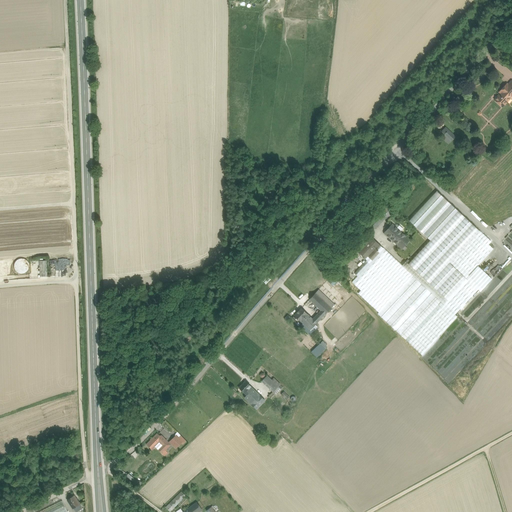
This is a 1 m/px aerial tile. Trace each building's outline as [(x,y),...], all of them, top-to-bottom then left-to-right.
[(511,81),(508,85),(507,84),(499,92),(500,93),(494,100),(502,107),(511,96),(511,81)] [(456,137),(448,130),(444,135),(451,142),(456,137)] [(451,142),(444,135),(441,137),(448,144),(451,142)] [(430,184),(402,214),(420,231),(448,200),(430,184)] [(447,204),(423,231),(430,238),(454,210),(447,204)] [(380,211),(372,220),(378,226),(386,217),(380,211)] [(455,211),(429,240),(435,247),(462,217),(455,211)] [(463,218),(437,248),(443,253),(469,224),(463,218)] [(378,226),(372,220),(369,223),(375,229),(378,226)] [(409,240),(392,224),(384,233),(402,249),(409,240)] [(470,225),(444,254),(450,260),(476,230),(470,225)] [(441,302),(405,340),(422,355),(457,317),(455,314),(478,290),(480,292),(492,279),(478,266),(493,249),(489,245),(491,242),(479,231),(449,263),(467,279),(460,287),(447,300),(444,305),(441,302)] [(379,244),(368,234),(368,235),(364,239),(369,243),(368,244),(359,253),(367,260),(369,258),(367,257),(379,244)] [(364,239),(356,248),(358,250),(366,242),(368,244),(369,243),(364,239)] [(449,263),(425,241),(417,250),(439,270),(440,268),(460,287),(467,279),(449,263)] [(358,250),(356,252),(358,254),(359,253),(368,244),(366,242),(358,250)] [(379,244),(367,257),(369,258),(372,261),(383,248),(379,244)] [(367,260),(352,276),(355,278),(356,279),(384,249),(383,248),(372,261),(369,258),(367,260)] [(384,249),(356,279),(364,287),(392,257),(384,249)] [(439,270),(417,250),(412,255),(414,258),(433,276),(439,270)] [(414,258),(412,255),(406,262),(409,264),(414,258)] [(361,291),(358,293),(379,313),(413,276),(402,266),(392,257),(364,287),(361,291)] [(433,276),(414,258),(409,264),(428,282),(433,276)] [(409,264),(406,262),(405,262),(402,266),(413,276),(441,302),(444,305),(447,300),(428,282),(409,264)] [(460,287),(440,268),(439,270),(433,276),(428,282),(447,300),(460,287)] [(379,313),(378,314),(405,340),(441,302),(413,276),(379,313)] [(356,279),(355,278),(352,282),(361,291),(364,287),(356,279)] [(334,305),(318,290),(314,295),(330,309),(334,305)] [(320,311),(312,319),(317,323),(330,309),(314,295),(309,300),(320,311)] [(307,314),(301,308),(294,315),(301,321),(307,314)] [(312,319),(307,314),(301,321),(306,327),(304,329),(310,335),(312,332),(310,330),(315,325),(317,323),(312,319)] [(326,345),(314,355),(318,360),(330,350),(326,345)] [(266,375),(261,380),(264,383),(269,378),(266,375)] [(278,386),(269,378),(264,383),(273,391),(278,386)] [(246,382),(240,388),(248,395),(254,390),(246,382)] [(278,386),(273,391),(276,394),(281,389),(278,386)] [(254,390),(248,395),(253,400),(259,395),(254,390)] [(289,396),(284,392),(280,395),(286,400),(289,396)] [(253,400),(251,403),(256,409),(265,401),(259,395),(253,400)] [(247,410),(242,414),(246,419),(251,415),(247,410)] [(170,445),(161,436),(159,436),(157,434),(147,444),(152,449),(155,446),(158,449),(159,449),(162,453),(170,445)] [(176,436),(170,442),(176,447),(182,441),(176,436)] [(181,492),(166,507),(170,511),(186,496),(181,492)] [(74,496),(68,500),(75,511),(76,511),(82,508),(74,496)] [(67,511),(62,500),(38,511),(67,511)] [(197,503),(183,511),(182,511),(181,509),(176,511),(198,511),(202,510),(197,503)]
